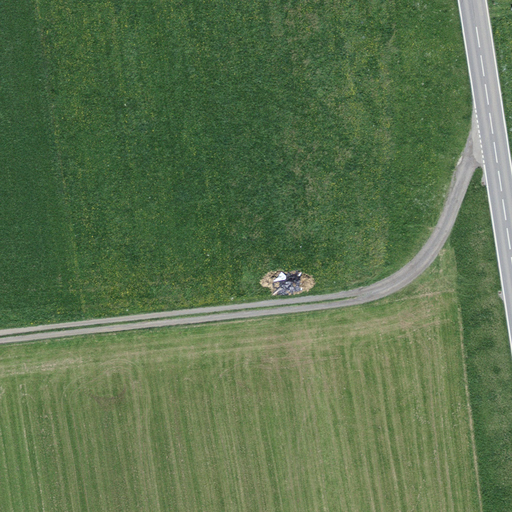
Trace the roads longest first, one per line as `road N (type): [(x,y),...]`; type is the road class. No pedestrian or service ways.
road 1 (track): [(491,127),(430,248),(392,284),(329,301),(0,336)]
road 2 (tertiary): [(471,0),(511,264)]
